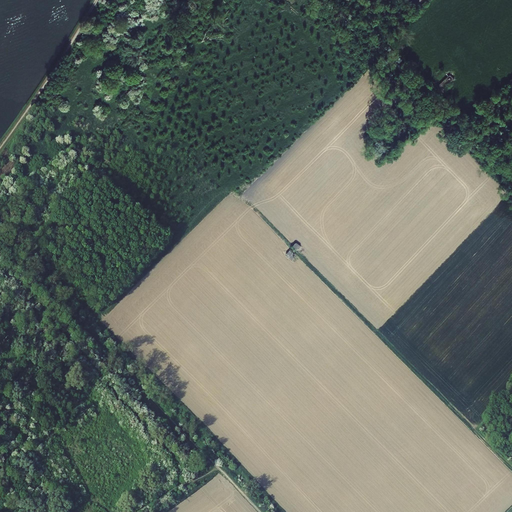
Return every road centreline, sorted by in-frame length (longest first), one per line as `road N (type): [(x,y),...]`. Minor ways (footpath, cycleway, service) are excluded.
road 1 (track): [(511,476),(246,200),(105,335)]
road 2 (track): [(0,243),(256,511)]
road 3 (track): [(0,270),(173,459),(175,484)]
road 4 (track): [(105,335),(281,511)]
